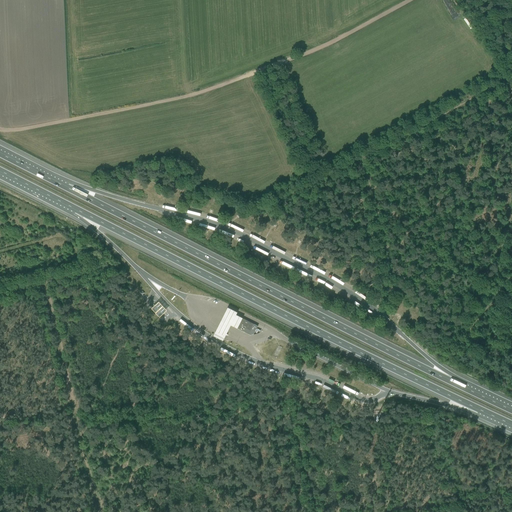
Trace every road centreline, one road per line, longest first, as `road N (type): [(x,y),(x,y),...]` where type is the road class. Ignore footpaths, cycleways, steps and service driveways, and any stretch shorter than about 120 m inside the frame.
road 1 (motorway): [(75,209),(479,409)]
road 2 (motorway): [(459,385),(66,187)]
road 3 (track): [(0,128),(185,96),(263,70)]
road 4 (track): [(263,70),(412,0)]
road 5 (motorway): [(459,385),(361,300)]
